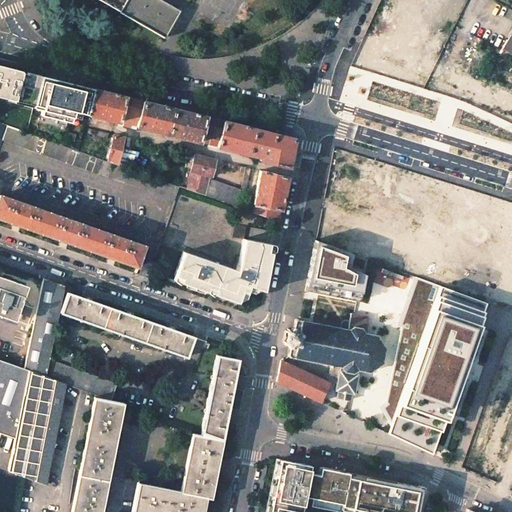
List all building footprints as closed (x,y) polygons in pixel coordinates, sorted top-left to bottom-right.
[(99,0),(165,37),(180,11),(161,0),(99,0)] [(497,55),(511,61),(511,25),(510,24),(497,55)] [(41,75),(0,65),(0,96),(33,107),(34,102),(41,75)] [(94,88),(41,75),(34,102),(87,115),(94,88)] [(134,98),(94,88),(87,115),(124,124),(124,126),(127,127),(134,98)] [(174,108),(134,98),(127,127),(131,128),(131,125),(168,134),(174,108)] [(214,118),(174,108),(168,134),(209,145),(214,118)] [(79,126),(31,114),(27,132),(61,144),(66,128),(78,131),(79,126)] [(255,128),(214,118),(209,145),(248,154),(255,128)] [(27,132),(12,127),(7,141),(175,200),(179,186),(118,165),(108,161),(61,144),(27,132)] [(88,128),(87,133),(107,138),(108,133),(88,128)] [(293,138),(255,128),(248,154),(260,157),(259,160),(288,167),(294,139),(293,138)] [(125,137),(114,135),(108,161),(118,165),(125,137)] [(206,157),(196,155),(192,172),(193,172),(189,190),(199,193),(206,157)] [(215,159),(206,157),(199,193),(237,207),(240,190),(209,179),(210,176),(211,176),(215,159)] [(246,167),(223,162),(223,167),(245,173),(246,167)] [(250,168),(246,167),(245,173),(240,190),(237,207),(242,208),(250,168)] [(286,177),(260,170),(251,212),(277,221),(286,177)] [(0,194),(0,218),(136,266),(143,245),(0,194)] [(225,266),(184,252),(175,276),(182,278),(181,283),(207,292),(209,289),(215,291),(214,294),(238,303),(242,292),(248,294),(250,288),(260,291),(263,291),(271,252),(268,251),(270,244),(246,239),(248,227),(236,225),(234,238),(244,240),(240,262),(236,271),(225,266)] [(317,237),(306,287),(360,298),(366,266),(349,261),(353,249),(317,237)] [(0,275),(0,314),(28,325),(34,308),(20,303),(26,285),(0,275)] [(23,368),(0,359),(0,434),(15,440),(9,472),(45,485),(65,384),(46,376),(49,359),(65,286),(43,278),(23,368)] [(388,433),(434,454),(462,372),(490,294),(442,278),(388,433)] [(67,292),(60,312),(186,357),(193,336),(67,292)] [(347,329),(296,318),(296,319),(295,319),(294,321),(293,321),(291,327),(293,327),(291,328),(290,331),(289,330),(289,328),(287,328),(287,330),(285,330),(285,331),(284,331),(282,341),(283,341),(282,342),(284,343),(284,345),(286,345),(286,343),(288,343),(287,346),(289,348),(287,348),(286,353),(288,354),(287,356),(329,365),(328,371),(338,373),(335,390),(337,390),(336,397),(349,400),(350,393),(353,394),(358,371),(369,373),(381,363),(383,348),(377,337),(362,335),(367,317),(351,313),(347,329)] [(238,359),(216,354),(200,434),(222,439),(238,359)] [(117,384),(49,359),(46,376),(65,384),(95,395),(93,397),(111,400),(117,384)] [(328,382),(280,360),(276,381),(327,405),(332,394),(324,390),(328,382)] [(93,397),(70,511),(100,511),(102,505),(105,505),(107,495),(104,494),(109,466),(112,467),(114,456),(111,456),(117,428),(120,429),(122,418),(119,417),(124,402),(111,400),(93,397)] [(222,439),(200,434),(192,433),(180,491),(137,482),(131,511),(133,511),(203,511),(206,498),(209,498),(214,474),(218,475),(220,463),(218,462),(222,439)] [(309,464),(278,458),(267,511),(299,511),(304,488),(314,490),(311,507),(339,511),(414,511),(420,487),(377,479),(356,475),(330,469),(319,467),(317,474),(307,472),(309,464)]
